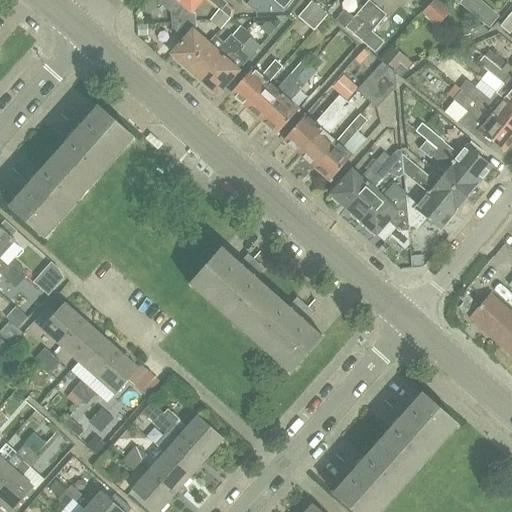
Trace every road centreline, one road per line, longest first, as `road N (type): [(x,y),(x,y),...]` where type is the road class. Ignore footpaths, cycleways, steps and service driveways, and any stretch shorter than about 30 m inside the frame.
road 1 (tertiary): [(407,316),(85,30)]
road 2 (residential): [(282,464),(86,292)]
road 3 (residential): [(282,464),(407,316)]
road 4 (residential): [(407,316),(511,190)]
road 5 (tertiary): [(511,409),(407,316)]
road 6 (residential): [(0,128),(85,30)]
